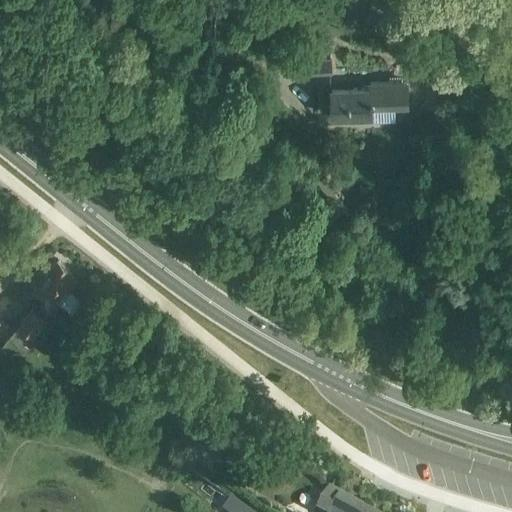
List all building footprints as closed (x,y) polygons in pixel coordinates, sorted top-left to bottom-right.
[(317,50),(317,74),(332,74),(332,57),(330,57),(330,50),(317,50)] [(372,104),(408,103),(407,81),(371,82),(371,87),(331,89),(332,116),(372,114),(372,104)] [(53,310),(78,280),(68,272),(71,269),(58,259),(33,289),(45,299),(43,302),(44,303),(38,311),(33,307),(10,336),(30,351),(38,339),(33,335),(46,319),(44,317),(51,309),(53,310)] [(322,452),(311,446),(303,460),(315,466),(322,452)] [(362,511),(360,511),(329,494),(318,511),(362,511)]
